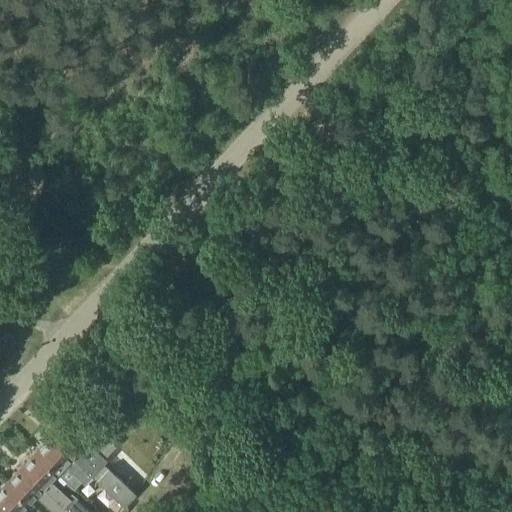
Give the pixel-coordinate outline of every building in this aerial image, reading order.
[(183,428),(191,407),(169,400),(166,409),(174,426),(183,428)] [(63,416),(49,432),(93,473),(99,465),(86,453),(93,444),(63,416)] [(35,447),(59,469),(76,485),(83,477),(86,480),(93,473),(49,432),(35,447)] [(78,502),(58,484),(51,477),(59,469),(35,447),(20,462),(71,509),(78,502)] [(6,477),(30,499),(35,493),(43,500),(45,498),(59,511),(68,511),(71,509),(20,462),(6,477)] [(136,492),(108,466),(97,478),(124,504),(136,492)] [(26,511),(22,508),(30,499),(6,477),(0,483),(0,499),(14,511),(26,511)] [(14,511),(0,499),(0,511),(14,511)]
